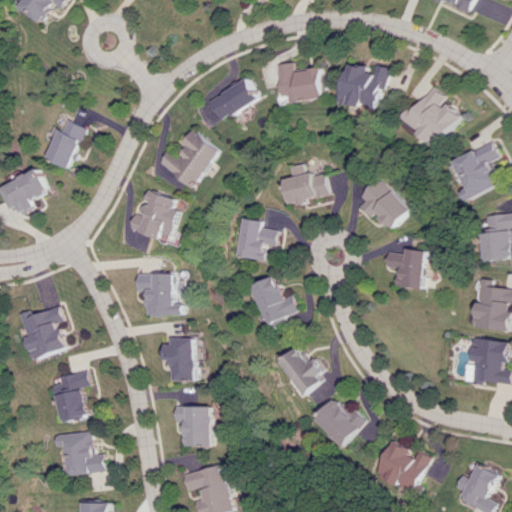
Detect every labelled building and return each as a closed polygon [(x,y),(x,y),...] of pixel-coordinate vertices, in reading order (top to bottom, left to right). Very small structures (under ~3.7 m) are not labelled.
[(42,23),(54,3),(61,8),(66,0),(20,0),(17,6),(42,23)] [(475,0),(447,0),(472,10),(475,0)] [(285,64),(289,95),(297,94),(298,102),(333,97),(329,67),(302,70),(301,61),(285,64)] [(396,67),(380,64),(379,67),(354,63),(347,101),(388,109),(396,67)] [(218,100),(230,121),(269,98),(257,77),(218,100)] [(469,114),(449,101),(452,95),(438,86),(414,124),(450,146),(469,114)] [(50,157),(72,168),(91,128),(69,117),(50,157)] [(226,149),(200,129),(190,142),(192,145),(183,157),(174,150),(165,162),(196,187),(226,149)] [(477,200),(511,182),(499,160),(506,157),(498,141),(463,160),(478,188),(473,191),(477,200)] [(336,195),(331,171),(312,175),(309,163),(295,166),(297,176),(288,178),(293,204),(336,195)] [(34,200),(52,191),(40,168),(1,186),(13,211),(19,207),(23,214),(37,207),(34,200)] [(421,208),(388,177),(365,202),(380,216),(384,212),(402,229),(421,208)] [(134,228),(164,238),(167,231),(176,234),(184,210),(177,208),(181,198),(153,188),(144,214),(139,212),(134,228)] [(495,260),(511,258),(511,213),(498,215),(499,232),(493,233),(495,260)] [(282,229),(265,227),(266,220),(244,217),(239,255),(266,259),(268,243),(280,244),(282,229)] [(435,250),(414,247),(413,254),(395,251),(393,267),(404,268),(402,285),(430,288),(435,250)] [(151,314),(189,314),(189,302),(181,302),(181,273),(142,273),(142,291),(151,291),(151,314)] [(252,285),(269,328),(285,322),(283,315),(300,308),(294,294),(285,297),(277,275),(252,285)] [(511,329),(511,287),(504,287),(505,279),(487,278),(483,326),(511,329)] [(34,359),(71,347),(65,326),(69,325),(62,305),(32,315),(31,310),(20,313),(34,359)] [(173,380),(198,380),(199,337),(175,337),(175,344),(165,343),(165,359),(173,360),(173,380)] [(511,383),(511,375),(510,375),(511,362),(511,361),(511,340),(481,337),(475,383),(487,384),(487,380),(511,383)] [(301,395),(320,380),(316,375),(323,369),(314,357),(306,362),(294,347),(275,361),(301,395)] [(58,375),(59,383),(52,384),(57,420),(87,416),(82,386),(90,385),(88,371),(58,375)] [(312,419),(341,446),(366,419),(351,405),(346,410),(332,397),(312,419)] [(213,445),(213,405),(175,405),(175,422),(182,422),(182,445),(213,445)] [(102,471),(100,453),(91,453),(89,430),(50,434),(51,446),(59,446),(62,474),(102,471)] [(418,449),(413,457),(406,453),(409,449),(392,439),(373,472),(410,493),(431,457),(418,449)] [(485,511),(494,511),(500,502),(490,497),(502,474),(479,462),(470,479),(462,474),(455,487),(464,491),(460,499),(485,511)] [(223,511),(232,510),(220,463),(180,473),(185,490),(196,487),(199,498),(194,500),(196,511),(223,511)] [(105,511),(106,502),(76,501),(75,511),(105,511)]
